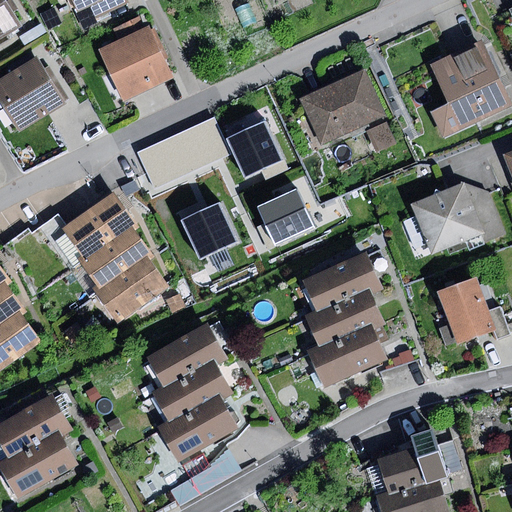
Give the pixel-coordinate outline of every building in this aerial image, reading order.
[(0,0),(0,39),(22,25),(6,0),(0,0)] [(73,0),(78,11),(102,0),(73,0)] [(129,4),(126,0),(102,0),(78,11),(86,27),(100,20),(99,17),(129,4)] [(53,9),(42,15),(49,29),(60,23),(53,9)] [(125,37),(145,28),(140,17),(120,26),(125,37)] [(41,24),(20,37),(25,46),(46,33),(41,24)] [(125,37),(99,50),(124,102),(174,78),(150,26),(145,28),(125,37)] [(511,101),(482,42),(434,66),(452,103),(465,128),(511,104),(511,101)] [(39,57),(0,80),(0,99),(19,132),(67,104),(39,57)] [(386,115),(365,71),(302,100),(323,145),(386,115)] [(465,128),(452,103),(432,113),(445,138),(465,128)] [(230,137),(247,177),(283,162),(266,122),(230,137)] [(385,125),(369,132),(378,153),(395,145),(385,125)] [(132,181),(121,186),(125,196),(137,191),(132,181)] [(434,197),(412,205),(433,256),(486,234),(465,184),(442,193),(436,190),(434,197)] [(489,192),(465,184),(486,234),(489,243),(507,235),(489,192)] [(315,229),(298,190),(260,206),(276,246),(315,229)] [(68,227),(64,229),(70,239),(86,261),(133,228),(136,226),(114,194),(68,227)] [(185,220),(201,260),(239,244),(222,205),(185,220)] [(133,228),(86,261),(82,264),(102,293),(149,259),(153,257),(133,228)] [(304,281),(318,311),(370,289),(381,284),(367,253),(304,281)] [(149,259),(102,293),(97,296),(118,325),(170,288),(149,259)] [(478,279),(439,293),(450,325),(457,343),(458,345),(497,331),(490,311),(478,279)] [(4,282),(0,284),(0,327),(21,313),(24,310),(4,282)] [(321,348),(373,325),(384,321),(370,289),(318,311),(307,316),(321,348)] [(179,295),(167,301),(172,313),(185,307),(179,295)] [(501,307),(490,311),(497,331),(500,339),(511,335),(501,307)] [(21,313),(0,327),(0,371),(41,342),(21,313)] [(79,323),(65,331),(74,346),(88,338),(79,323)] [(149,358),(165,388),(215,360),(225,354),(209,325),(149,358)] [(321,348),(310,353),(326,388),(389,360),(373,325),(321,348)] [(457,343),(450,325),(440,328),(446,346),(457,343)] [(400,357),(391,360),(394,367),(414,360),(411,351),(399,354),(400,357)] [(172,424),(222,396),(232,391),(215,360),(165,388),(155,394),(172,424)] [(95,387),(86,393),(91,403),(101,398),(95,387)] [(54,396),(0,424),(0,440),(11,460),(71,428),(54,396)] [(172,424),(162,430),(181,463),(240,430),(222,396),(172,424)] [(119,418),(108,423),(113,432),(124,426),(119,418)] [(379,461),(390,499),(438,484),(452,480),(447,465),(436,430),(413,437),(416,450),(379,461)] [(11,460),(1,465),(18,498),(80,466),(62,433),(11,460)] [(190,479),(172,490),(180,506),(242,470),(230,450),(211,467),(203,471),(190,479)] [(203,454),(182,466),(190,479),(203,471),(210,465),(203,454)] [(93,463),(83,468),(88,477),(98,472),(93,463)] [(446,511),(442,496),(438,484),(390,499),(377,503),(379,511),(446,511)]
